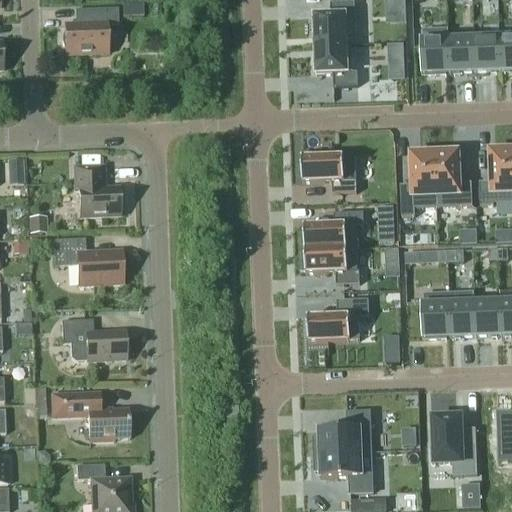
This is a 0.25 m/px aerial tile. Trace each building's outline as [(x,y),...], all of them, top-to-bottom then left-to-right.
[(330,20),(314,20),(315,49),(351,48),(356,48),(354,5),(330,6),(330,20)] [(122,19),(142,18),(142,6),(122,6),(122,19)] [(64,28),(65,58),(108,56),(107,28),(118,27),(117,11),(74,12),(75,28),(64,28)] [(424,77),(450,76),(448,43),(448,34),(422,35),(424,77)] [(511,40),(499,41),(500,74),(511,73),(511,40)] [(474,42),(475,75),(500,74),(499,41),(474,42)] [(475,75),(474,42),(448,43),(450,76),(475,75)] [(351,48),(315,49),(316,78),(333,77),(333,90),(357,89),(357,75),(352,76),(351,48)] [(389,49),(389,59),(403,59),(403,49),(389,49)] [(491,185),(479,185),(480,209),(492,209),(492,206),(511,205),(511,153),(490,155),(491,185)] [(304,161),(301,162),(302,186),(332,185),(332,197),(356,196),(355,159),(321,161),(321,156),(304,157),(304,161)] [(458,156),(434,157),(436,199),(436,211),(460,210),(472,209),(471,186),(459,186),(458,156)] [(412,188),(400,188),(401,220),(413,220),(413,212),(436,211),(436,199),(434,157),(411,158),(412,188)] [(95,161),(78,162),(78,170),(95,170),(95,161)] [(23,162),(7,163),(7,176),(24,175),(23,162)] [(78,170),(73,171),(74,195),(79,194),(80,221),(119,219),(118,191),(105,192),(104,169),(95,170),(78,170)] [(334,229),(303,230),(304,253),(356,251),(356,253),(358,252),(357,229),(364,229),(363,215),(333,217),(334,229)] [(392,218),(378,218),(379,231),(393,230),(392,218)] [(47,236),(46,219),(28,220),(29,237),(47,236)] [(460,235),(460,247),(476,247),(475,234),(460,235)] [(511,234),(495,235),(496,247),(511,246),(511,234)] [(78,290),(122,288),(121,254),(85,256),(84,242),(53,243),(54,270),(77,269),(78,290)] [(304,257),(299,257),(300,274),(305,274),(305,277),(335,276),(336,288),(359,287),(359,274),(357,274),(356,253),(356,251),(304,253),(304,257)] [(497,252),(487,253),(488,264),(497,264),(497,252)] [(506,252),(497,252),(497,264),(507,263),(506,252)] [(385,254),(385,263),(398,263),(398,253),(385,254)] [(446,254),(437,255),(437,266),(447,266),(446,254)] [(456,254),(446,254),(447,266),(456,265),(456,254)] [(474,297),(449,298),(450,340),(475,339),(474,307),(474,297)] [(449,298),(423,299),(424,341),(450,340),(449,298)] [(337,320),(307,321),(308,346),(359,344),(359,320),(369,320),(368,302),(336,304),(337,320)] [(511,305),(499,306),(501,338),(511,337),(511,305)] [(499,306),(474,307),(475,339),(501,338),(499,306)] [(93,337),(92,323),(61,324),(62,347),(70,347),(70,361),(75,365),(87,365),(125,363),(124,335),(93,337)] [(400,356),(386,356),(386,367),(400,366),(400,356)] [(51,398),(52,422),(88,420),(89,446),(113,445),(113,442),(129,442),(127,413),(103,414),(103,412),(99,412),(99,396),(51,398)] [(224,410),(224,421),(239,421),(239,409),(224,410)] [(511,417),(497,418),(499,468),(511,467),(511,417)] [(334,439),(329,439),(330,457),(387,455),(386,418),(363,419),(363,431),(334,432),(334,439)] [(477,478),(476,450),(462,451),(461,420),(433,421),(434,449),(430,449),(431,467),(452,466),(452,479),(477,478)] [(403,434),(403,450),(415,449),(414,434),(403,434)] [(387,455),(330,457),(331,474),(335,474),(336,480),(365,479),(366,492),(388,491),(387,455)] [(45,456),(39,456),(39,466),(49,466),(49,459),(45,456)] [(76,484),(90,483),(91,511),(134,511),(134,507),(131,507),(130,481),(104,482),(104,468),(76,469),(76,484)] [(479,511),(479,489),(461,489),(461,511),(479,511)] [(22,494),(22,505),(36,505),(36,494),(22,494)]
